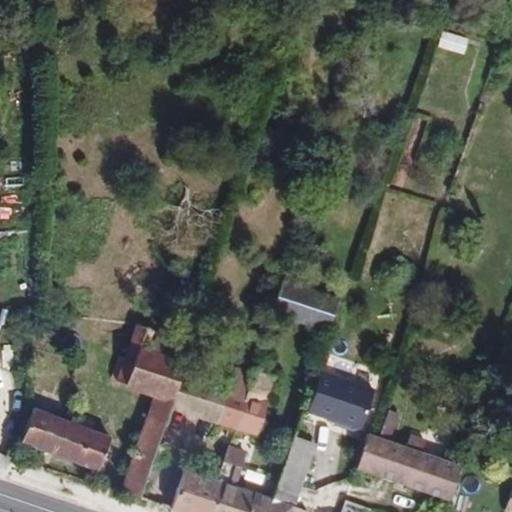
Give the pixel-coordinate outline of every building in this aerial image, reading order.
[(468,40),(442,32),(436,49),(463,57),(468,40)] [(342,303),(290,286),(281,315),(332,332),(342,303)] [(95,321),(43,316),(42,335),(93,341),(95,321)] [(182,379),(187,359),(154,348),(161,325),(140,317),(120,380),(152,394),(121,498),(141,505),(171,412),(182,379)] [(379,392),(326,373),(315,410),(369,429),(379,392)] [(250,402),(182,379),(171,412),(239,436),(250,402)] [(256,387),(250,402),(239,436),(260,444),(275,394),(256,387)] [(113,434),(35,405),(22,444),(100,470),(113,434)] [(456,496),(465,467),(387,441),(374,437),(362,474),(410,490),(414,480),(456,496)] [(318,452),(295,443),(287,465),(311,474),(318,452)] [(222,487),(214,511),(271,511),(275,503),(247,493),(254,474),(230,462),(222,487)] [(188,465),(174,511),(214,511),(222,487),(207,481),(209,472),(188,465)] [(311,474),(287,465),(282,480),(307,488),(311,474)] [(282,480),(275,503),(301,510),(307,488),(282,480)] [(304,511),(301,510),(275,503),(271,511),(304,511)]
